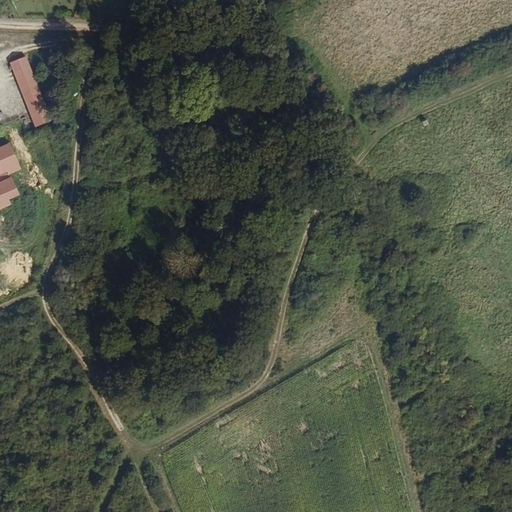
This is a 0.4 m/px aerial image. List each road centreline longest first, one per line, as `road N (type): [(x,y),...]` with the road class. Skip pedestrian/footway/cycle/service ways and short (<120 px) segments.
road 1 (track): [(95,30),(45,296),(128,442),(142,451),(207,419),(272,366),(285,337),(296,246),(362,138),(511,59)]
road 2 (track): [(245,0),(231,10),(95,30),(0,23)]
